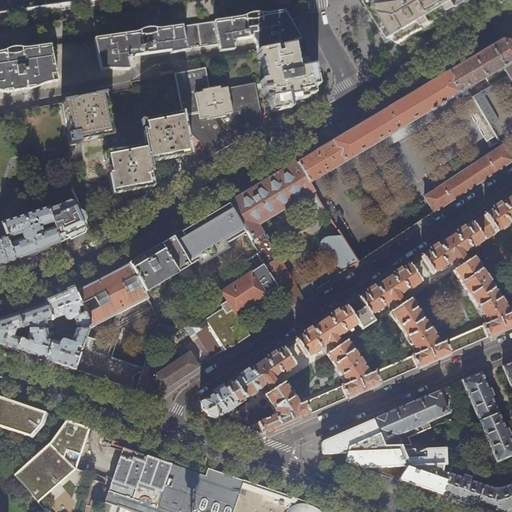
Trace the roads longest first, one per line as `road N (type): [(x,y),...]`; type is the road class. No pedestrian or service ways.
road 1 (residential): [(165,430),(188,389),(511,177)]
road 2 (residential): [(362,98),(101,254),(0,295)]
road 3 (residential): [(261,462),(290,437),(511,342)]
road 4 (residential): [(0,374),(165,430)]
road 5 (residential): [(509,7),(362,98)]
